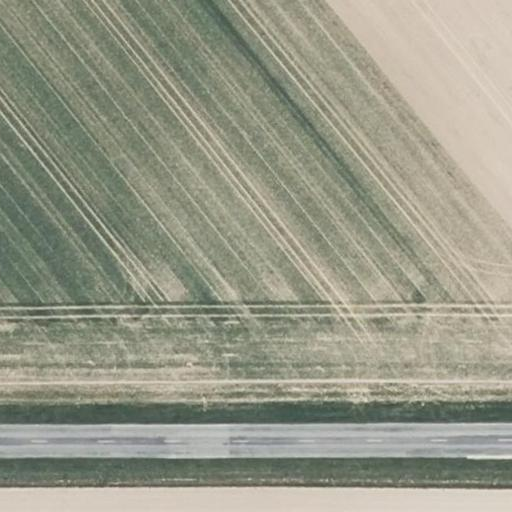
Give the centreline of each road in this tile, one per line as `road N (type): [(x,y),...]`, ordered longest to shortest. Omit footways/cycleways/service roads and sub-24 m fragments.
road 1 (track): [(0,479),(511,478)]
road 2 (tertiary): [(0,440),(511,440)]
